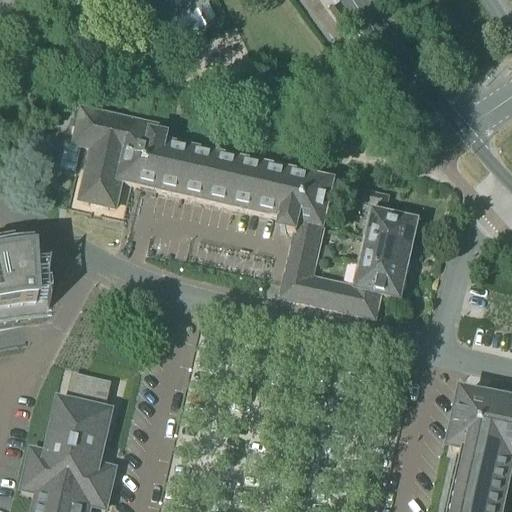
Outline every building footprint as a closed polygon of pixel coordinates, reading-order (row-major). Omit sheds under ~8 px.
[(368,242),(411,251),(417,227),(411,225),(410,222),(401,220),(399,222),(384,219),(389,200),(333,188),(333,187),(166,149),(168,142),(158,140),(160,132),(82,114),(74,148),(81,150),(92,152),(80,204),(115,212),(121,186),(140,191),(282,223),(280,233),(295,236),(280,302),(374,323),(380,299),(356,294),(357,293),(311,283),(330,199),(375,209),(368,242)] [(60,172),(75,175),(81,150),(74,148),(65,147),(60,172)] [(409,263),(411,251),(368,242),(362,268),(406,278),(406,275),(408,274),(410,265),(409,263)] [(0,323),(2,323),(11,322),(20,320),(28,319),(35,319),(31,250),(14,251),(0,253),(0,323)] [(405,280),(406,278),(362,268),(357,293),(356,294),(380,299),(400,303),(402,292),(405,291),(407,282),(405,280)] [(88,511),(89,508),(105,511),(113,474),(98,471),(111,412),(106,410),(111,387),(72,378),(67,402),(61,400),(49,454),(33,450),(23,493),(39,497),(35,511),(502,511),(511,470),(511,412),(474,405),(461,402),(449,456),(462,459),(450,511),(88,511)]
